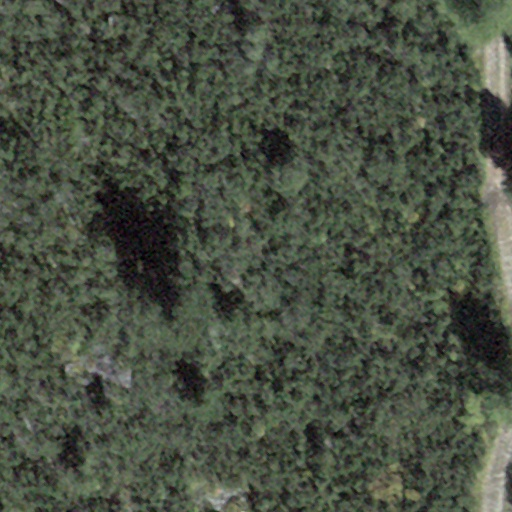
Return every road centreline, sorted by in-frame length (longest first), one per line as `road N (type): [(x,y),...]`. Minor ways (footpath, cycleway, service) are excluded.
road 1 (track): [(511,265),(494,163),(495,0)]
road 2 (track): [(496,511),(511,370)]
